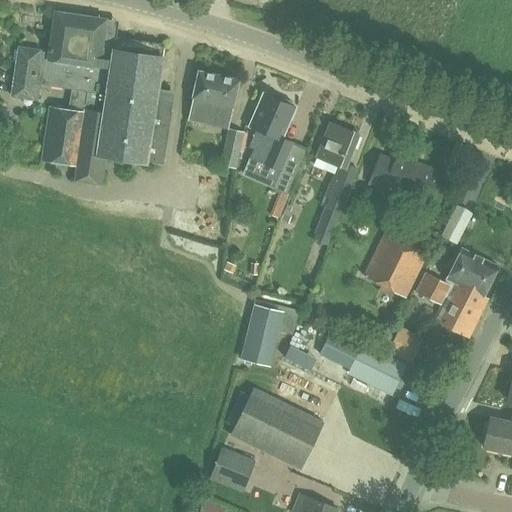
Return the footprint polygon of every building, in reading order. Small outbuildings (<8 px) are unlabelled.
[(155,103),(162,57),(163,57),(165,46),(116,38),(118,21),(53,10),(48,52),(41,51),(42,49),(18,45),(10,97),(38,101),(40,84),(71,89),(67,109),(49,106),(41,161),(76,166),(74,181),(102,186),(106,156),(164,165),(173,105),(155,103)] [(233,108),(239,80),(198,71),(192,98),(188,120),(228,129),(233,107),(233,108)] [(249,157),(242,175),(273,189),(279,192),(270,215),(279,219),(289,195),(287,195),(306,149),(294,143),(282,137),(295,108),(293,107),(293,102),(280,97),(277,100),(263,94),(249,126),(256,129),(248,147),(253,149),(249,157)] [(0,105),(0,125),(7,126),(9,110),(5,110),(5,106),(0,105)] [(347,164),(359,134),(330,122),(325,135),(322,134),(319,139),(323,141),(316,157),(341,167),(337,177),(333,176),(331,182),(333,183),(319,221),(314,233),(318,235),(316,241),(328,246),(335,227),(358,168),(347,164)] [(236,168),(244,132),(228,129),(220,165),(236,168)] [(441,173),(396,155),(394,161),(380,156),(370,184),(404,197),(405,194),(429,203),(441,173)] [(406,298),(428,253),(384,233),(364,275),(406,298)] [(469,338),(490,295),(485,293),(496,270),(460,252),(446,279),(454,284),(435,321),(469,338)] [(441,305),(451,286),(425,273),(416,292),(441,305)] [(276,310),(254,304),(240,359),(270,367),(279,331),(292,334),(298,310),(277,305),(276,310)] [(392,396),(408,364),(333,327),(318,356),(348,370),(347,373),(392,396)] [(412,362),(423,338),(399,328),(388,351),(412,362)] [(323,423),(253,389),(230,436),(301,470),(323,423)] [(511,411),(511,412),(509,421),(489,417),(483,448),(511,454),(511,411)] [(243,492),(256,460),(221,447),(209,479),(243,492)] [(337,511),(338,510),(300,495),(292,511),(337,511)]
